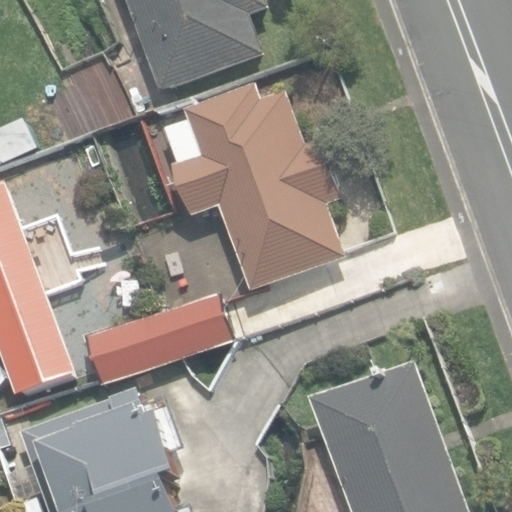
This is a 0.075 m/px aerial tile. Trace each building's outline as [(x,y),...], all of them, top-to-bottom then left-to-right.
[(133,0),(168,95),(273,57),(259,20),(277,13),(271,0),(133,0)] [(227,211),(258,295),(352,260),(333,209),(350,202),(328,144),(313,150),(293,95),(269,104),(263,89),(191,115),(208,160),(180,170),(200,221),(227,211)] [(29,127),(0,137),(0,168),(2,174),(41,159),(29,127)] [(87,330),(103,380),(239,337),(223,287),(87,330)] [(318,404),(357,511),(475,511),(422,366),(318,404)] [(193,511),(187,493),(196,490),(175,422),(170,423),(161,396),(30,437),(53,511),(41,511),(39,504),(20,510),(20,511),(193,511)]
